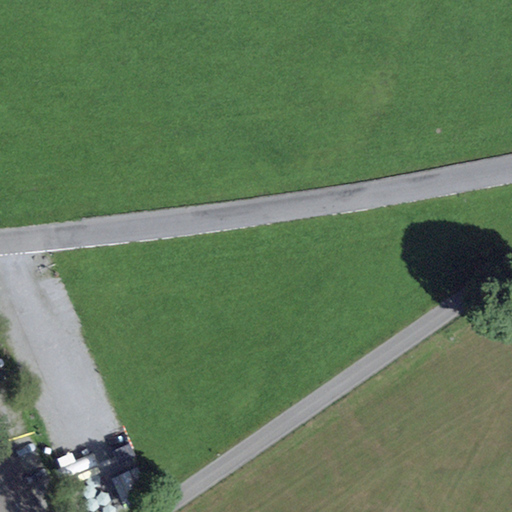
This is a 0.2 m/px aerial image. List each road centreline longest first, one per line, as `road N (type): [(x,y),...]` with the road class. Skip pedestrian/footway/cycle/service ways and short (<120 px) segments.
road 1 (tertiary): [(511,168),(0,245)]
road 2 (unclassified): [(161,511),(511,267)]
